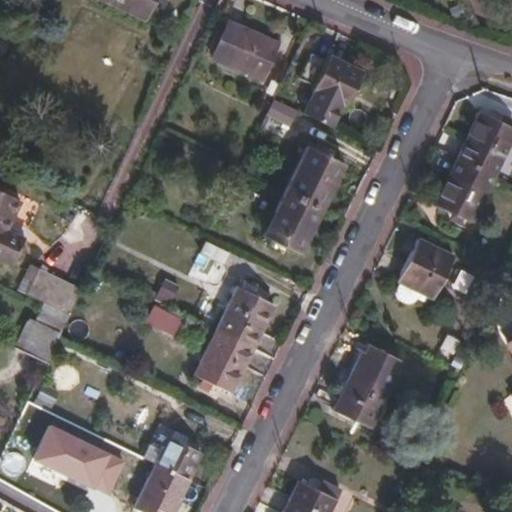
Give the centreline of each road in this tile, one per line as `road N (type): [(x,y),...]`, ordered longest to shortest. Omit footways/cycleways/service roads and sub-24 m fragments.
road 1 (residential): [(229,511),(462,45)]
road 2 (residential): [(330,0),(462,45)]
